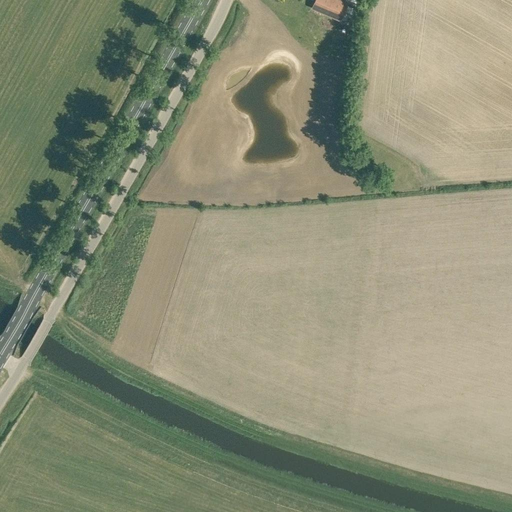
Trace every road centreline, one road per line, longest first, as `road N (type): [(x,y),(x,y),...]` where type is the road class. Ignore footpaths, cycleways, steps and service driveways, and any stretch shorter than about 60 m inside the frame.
road 1 (unclassified): [(18,370),(227,0)]
road 2 (primary): [(0,355),(202,0)]
